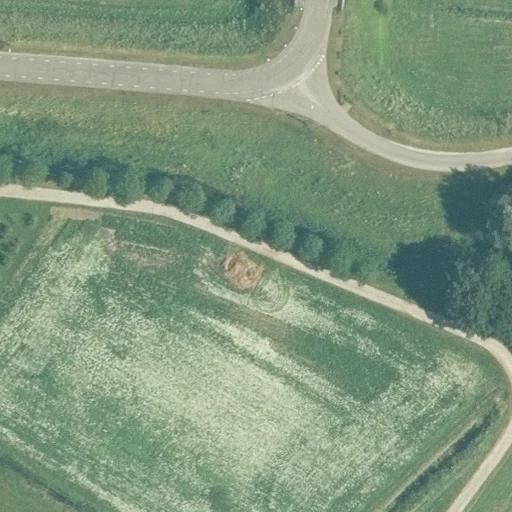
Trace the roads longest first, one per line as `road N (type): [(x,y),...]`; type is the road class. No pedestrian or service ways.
road 1 (unclassified): [(511,372),(473,337),(214,227),(156,210),(0,192)]
road 2 (tertiary): [(284,77),(228,88),(0,70)]
road 3 (unclassified): [(511,162),(462,168),(378,152),(284,77)]
